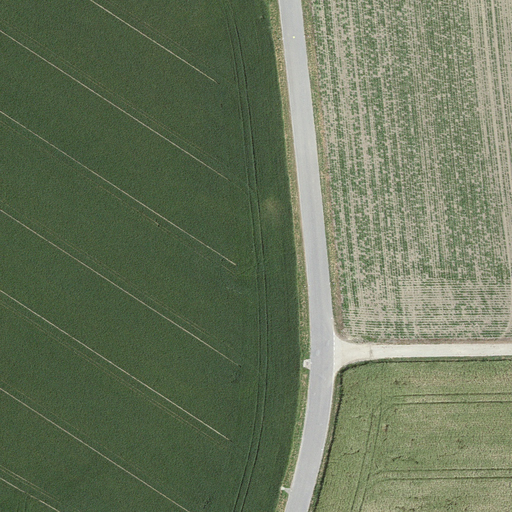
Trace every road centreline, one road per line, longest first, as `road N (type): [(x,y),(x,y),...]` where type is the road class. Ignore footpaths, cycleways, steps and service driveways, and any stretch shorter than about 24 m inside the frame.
road 1 (tertiary): [(294,511),(312,452),(321,352),(289,0)]
road 2 (track): [(321,352),(511,349)]
